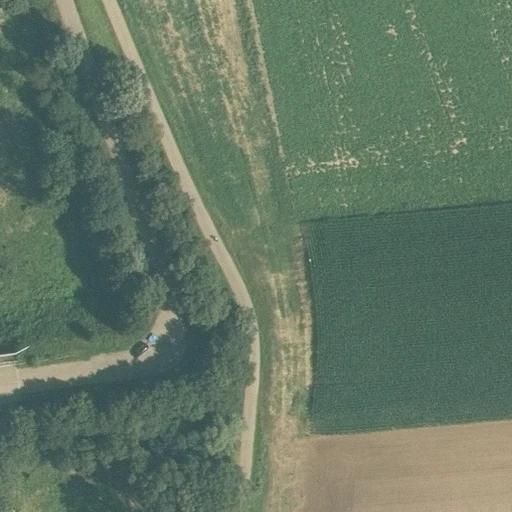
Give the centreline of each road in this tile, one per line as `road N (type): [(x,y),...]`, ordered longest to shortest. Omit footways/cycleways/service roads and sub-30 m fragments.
road 1 (unclassified): [(0,384),(153,364),(169,337),(61,0)]
road 2 (unclassified): [(248,511),(278,325),(219,0)]
